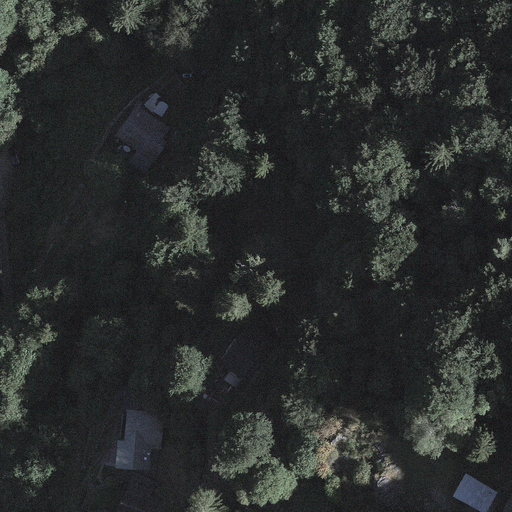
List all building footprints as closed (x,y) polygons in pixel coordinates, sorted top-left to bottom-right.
[(142,114),(126,139),(142,149),(132,164),(146,173),(172,132),(142,114)] [(250,326),(225,361),(243,374),(268,340),(250,326)] [(152,417),(125,414),(121,466),(148,468),(152,417)] [(494,492),(466,478),(456,497),(483,511),(494,492)] [(153,511),(161,490),(133,480),(121,511),(153,511)]
